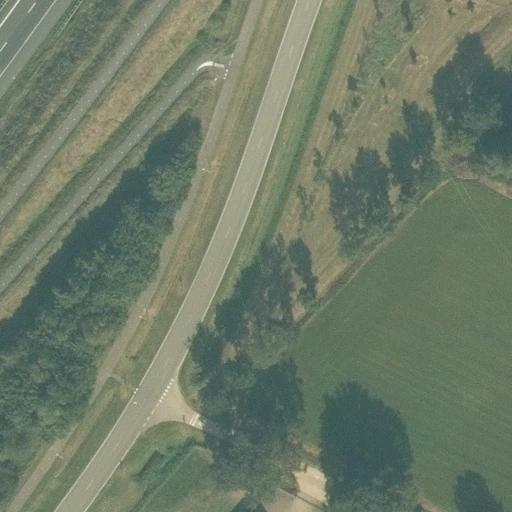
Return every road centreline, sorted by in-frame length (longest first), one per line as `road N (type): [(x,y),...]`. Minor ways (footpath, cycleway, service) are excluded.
road 1 (tertiary): [(69,511),(147,399),(190,317),(310,0)]
road 2 (track): [(147,399),(390,511)]
